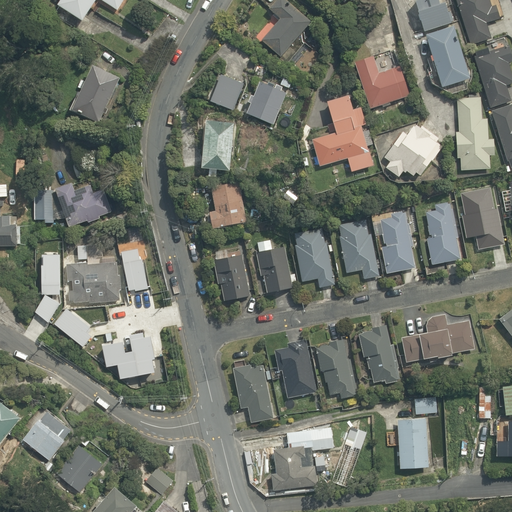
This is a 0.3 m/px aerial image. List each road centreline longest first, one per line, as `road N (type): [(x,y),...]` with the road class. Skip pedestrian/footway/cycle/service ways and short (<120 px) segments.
road 1 (residential): [(196,339),(157,167),(177,75),(217,0)]
road 2 (residential): [(196,339),(511,277)]
road 3 (tertiary): [(216,418),(161,426),(0,336)]
road 4 (unknown): [(222,440),(405,408)]
road 5 (unknown): [(395,0),(430,106),(448,127)]
